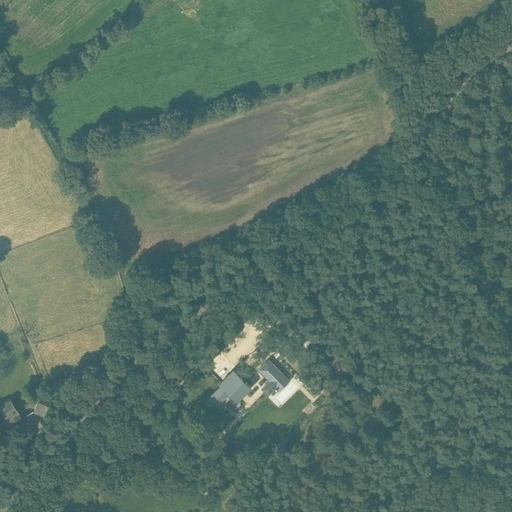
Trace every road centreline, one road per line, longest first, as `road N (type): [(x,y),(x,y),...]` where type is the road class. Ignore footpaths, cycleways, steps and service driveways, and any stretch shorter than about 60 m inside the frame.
road 1 (unclassified): [(0,511),(139,364),(425,128)]
road 2 (track): [(511,340),(425,128)]
road 3 (unclassified): [(425,128),(373,0)]
road 4 (unclassified): [(425,128),(511,42)]
